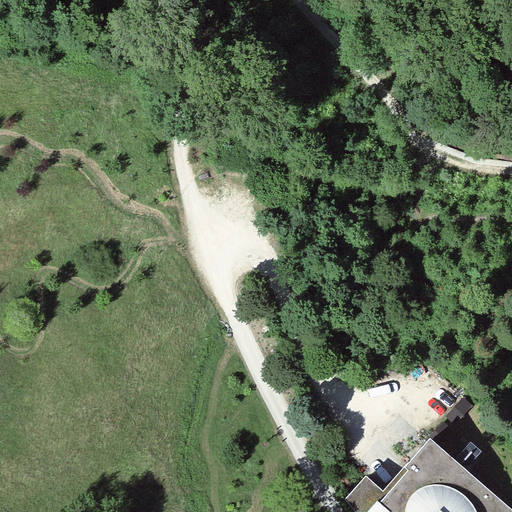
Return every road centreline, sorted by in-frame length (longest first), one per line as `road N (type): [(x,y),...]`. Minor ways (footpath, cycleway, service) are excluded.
road 1 (track): [(511,169),(407,128),(302,0)]
road 2 (track): [(193,213),(183,138),(203,0)]
